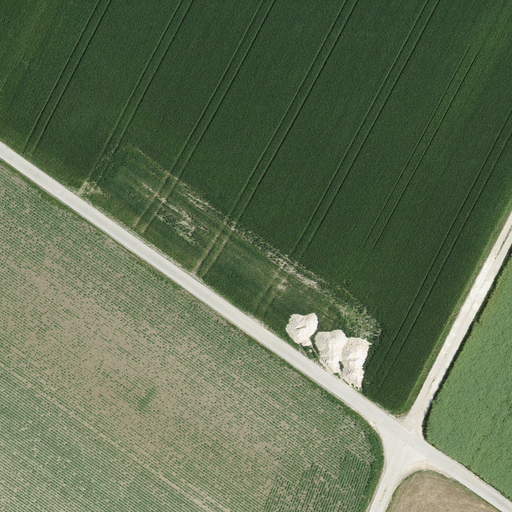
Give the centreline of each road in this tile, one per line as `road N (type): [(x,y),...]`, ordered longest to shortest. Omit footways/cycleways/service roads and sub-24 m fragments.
road 1 (track): [(374,511),(405,437),(0,151)]
road 2 (track): [(511,229),(405,437),(510,511)]
